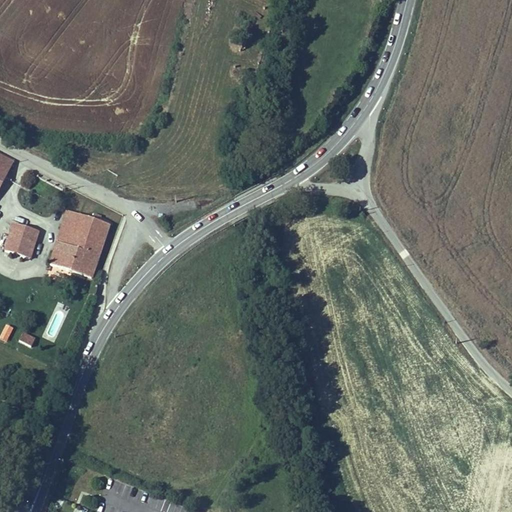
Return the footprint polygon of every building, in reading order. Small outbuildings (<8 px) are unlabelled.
[(0,170),(8,175),(14,163),(0,156),(0,170)] [(0,190),(8,175),(0,170),(0,190)] [(50,266),(92,279),(110,225),(100,222),(102,217),(97,216),(95,220),(68,211),(50,266)] [(5,252),(30,260),(39,232),(14,224),(5,252)] [(22,332),(18,342),(31,347),(35,337),(22,332)]
